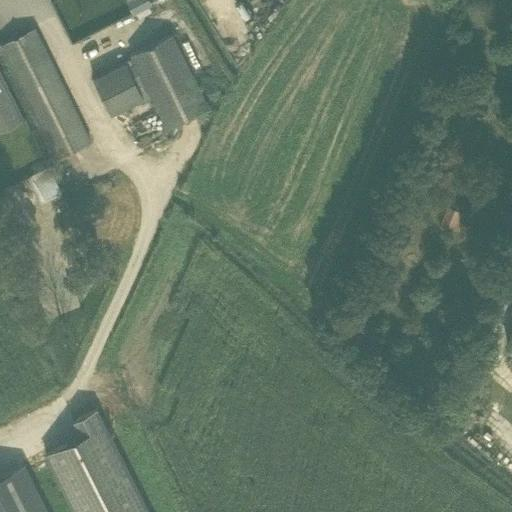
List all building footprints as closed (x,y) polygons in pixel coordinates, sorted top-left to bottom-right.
[(150,2),(149,0),(127,0),(133,11),(135,10),(138,15),(150,9),(147,3),(150,2)] [(35,25),(0,42),(0,52),(53,158),(91,139),(35,25)] [(130,53),(166,126),(208,105),(172,32),(130,53)] [(126,60),(92,76),(110,113),(144,98),(126,60)] [(0,129),(24,118),(0,68),(0,129)] [(43,198),(63,189),(50,163),(31,172),(43,198)] [(453,226),(460,208),(446,203),(440,221),(453,226)] [(149,511),(96,407),(74,419),(82,434),(45,452),(75,511),(149,511)] [(0,475),(0,511),(48,511),(24,463),(0,475)]
